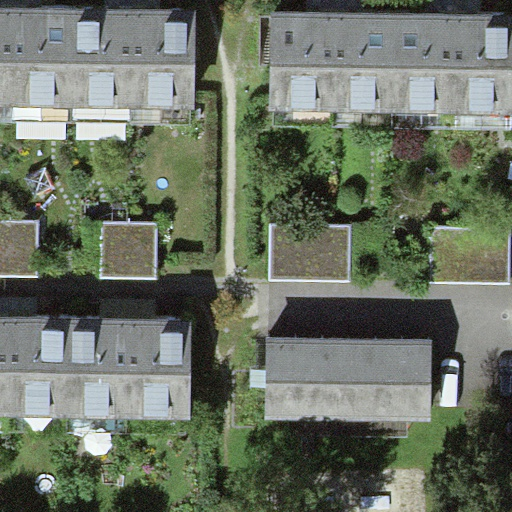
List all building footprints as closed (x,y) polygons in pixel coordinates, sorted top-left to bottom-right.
[(193,0),(0,0),(0,87),(193,89),(193,0)] [(276,0),(277,92),(336,92),(335,0),(276,0)] [(335,0),(336,92),(395,92),(395,0),(335,0)] [(395,0),(395,92),(459,94),(461,0),(395,0)] [(461,0),(459,94),(511,93),(511,2),(470,0),(461,0)] [(39,211),(0,211),(0,268),(39,269),(39,211)] [(155,217),(102,217),(102,269),(154,270),(155,217)] [(351,221),(271,218),(269,270),(350,273),(351,221)] [(429,273),(511,272),(511,222),(429,224),(429,273)] [(194,303),(0,297),(0,398),(191,404),(194,303)] [(430,328),(263,325),(262,403),(428,406),(430,328)]
